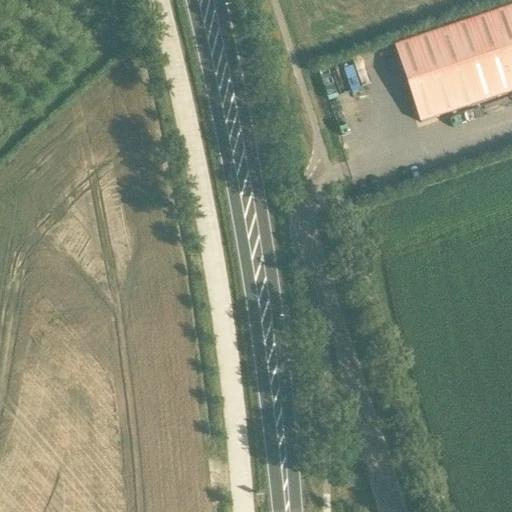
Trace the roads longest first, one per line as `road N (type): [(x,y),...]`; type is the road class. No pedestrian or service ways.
road 1 (unclassified): [(244,511),(220,279),(160,0)]
road 2 (primary): [(204,0),(270,320),(288,511)]
road 3 (unclassified): [(395,511),(307,226),(315,193),(331,177)]
